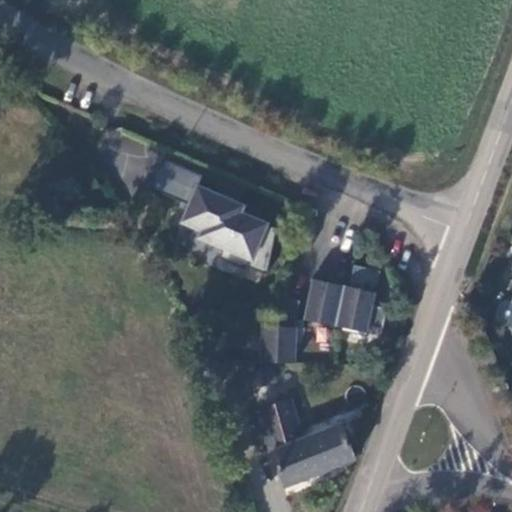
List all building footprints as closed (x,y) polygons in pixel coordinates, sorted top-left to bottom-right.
[(202,236),(199,243),(223,253),(218,264),(245,276),(247,273),(266,281),(275,234),(238,219),(240,216),(223,209),(226,202),(199,191),(202,182),(161,165),(148,194),(189,212),(182,227),(202,236)] [(312,227),(299,224),(293,251),(306,253),(312,227)] [(511,267),(511,270),(511,301),(511,303),(507,301),(501,303),(495,316),(498,323),(511,328),(511,332),(511,267)] [(339,291),(332,331),(363,338),(365,331),(379,334),(383,313),(369,310),(371,298),(368,297),(369,290),(373,292),(376,275),(350,271),(347,286),(359,288),(358,294),(339,291)] [(308,285),(300,325),(332,331),(339,291),(308,285)] [(258,328),(256,367),(292,368),(292,347),(298,347),(301,333),(291,332),(296,306),(282,303),(277,329),(258,328)] [(276,413),(257,416),(267,460),(281,492),(349,461),(335,430),(330,431),(310,440),(285,451),(276,413)] [(304,427),(310,440),(330,431),(324,419),(304,427)]
